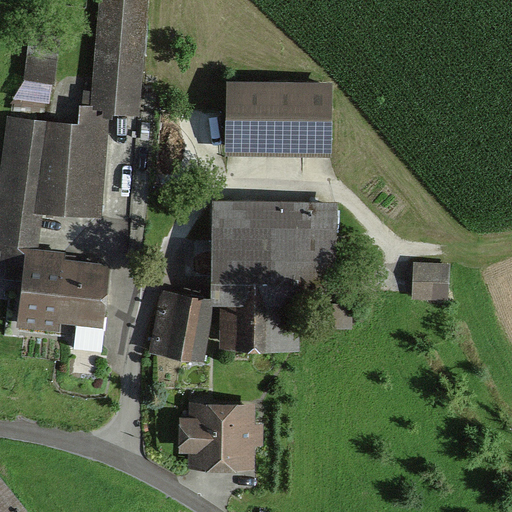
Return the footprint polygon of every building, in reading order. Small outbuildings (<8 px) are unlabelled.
[(152,0),(103,0),(93,114),(142,119),(152,0)] [(28,76),(58,80),(62,50),(32,46),(28,76)] [(333,78),(227,76),(226,111),(226,146),(332,149),(333,113),(333,78)] [(116,132),(11,120),(0,211),(0,255),(30,259),(23,321),(104,330),(111,274),(56,268),(58,251),(43,250),(47,209),(107,216),(116,132)] [(337,198),(213,195),(211,297),(220,297),(219,344),(300,346),(301,293),(335,294),(337,198)] [(450,262),(414,260),(412,296),(448,299),(450,262)] [(330,326),(352,327),(353,302),(331,301),(330,326)] [(256,400),(190,399),(189,413),(180,412),(179,448),(189,448),(188,463),(255,464),(255,441),(263,441),(264,414),(255,413),(256,400)] [(30,511),(0,474),(0,511),(30,511)]
